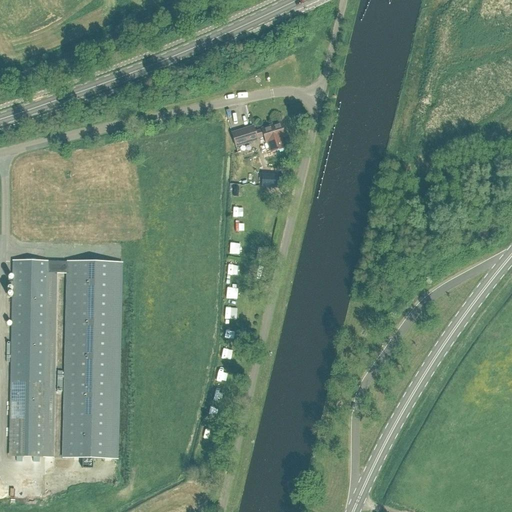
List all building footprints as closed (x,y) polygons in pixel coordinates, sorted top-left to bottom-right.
[(284,149),(281,138),(284,137),(280,123),(261,129),(261,130),(254,133),(252,127),(231,134),(235,148),(257,141),(256,139),(263,137),(266,144),(267,143),(270,153),(284,149)] [(262,175),(261,187),(280,188),(281,176),(262,175)] [(258,251),(255,264),(261,265),(264,252),(258,251)] [(52,458),(57,273),(67,273),(63,458),(82,459),(82,469),(92,469),(93,459),(117,460),(121,264),(14,262),(10,457),(52,458)] [(228,278),(238,278),(238,268),(228,267),(228,278)] [(237,296),(237,286),(226,286),(226,295),(237,296)] [(234,317),(234,308),(225,308),(224,317),(234,317)] [(230,366),(230,357),(220,356),(220,365),(230,366)] [(215,390),(221,391),(225,377),(219,375),(215,390)]
